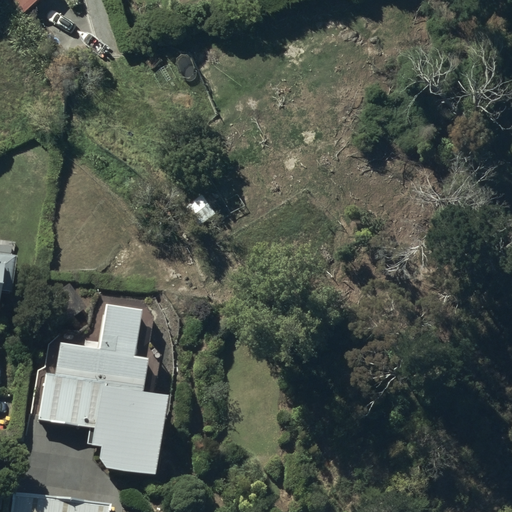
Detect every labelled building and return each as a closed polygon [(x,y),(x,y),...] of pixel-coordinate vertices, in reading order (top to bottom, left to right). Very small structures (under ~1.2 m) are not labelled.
[(13,0),(25,17),(50,0),(13,0)] [(16,247),(0,245),(0,302),(2,291),(9,292),(16,247)] [(69,277),(44,295),(62,319),(87,300),(69,277)] [(147,295),(102,287),(94,333),(60,328),(54,361),(45,359),(35,413),(91,423),(88,439),(100,441),(98,451),(105,464),(159,473),(174,380),(149,376),(154,346),(139,343),(147,295)] [(108,511),(110,498),(15,485),(11,511),(108,511)]
